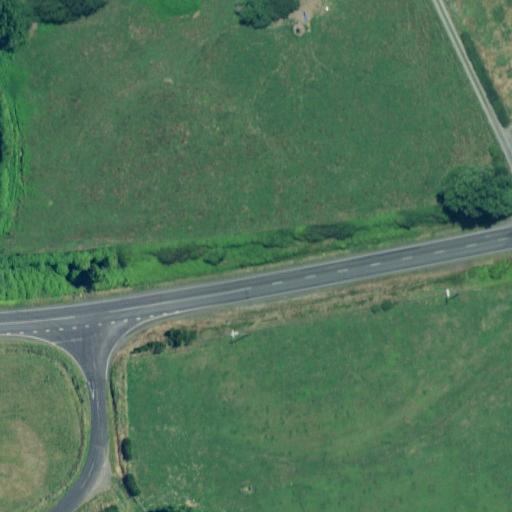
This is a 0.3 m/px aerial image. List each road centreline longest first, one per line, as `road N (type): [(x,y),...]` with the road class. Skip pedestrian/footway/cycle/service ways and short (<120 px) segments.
road 1 (tertiary): [(87,318),(511,238)]
road 2 (unclassified): [(60,511),(97,454),(87,318)]
